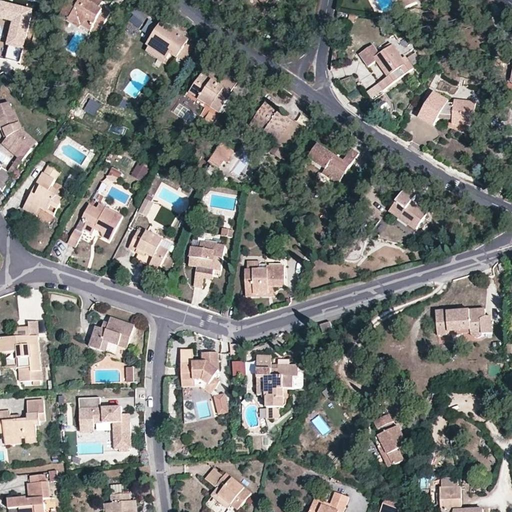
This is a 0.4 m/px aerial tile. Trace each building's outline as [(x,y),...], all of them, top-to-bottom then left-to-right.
[(99,8),(83,0),(70,0),(60,18),(69,23),(71,20),(82,27),(80,30),(88,34),(90,31),(97,35),(110,14),(103,10),(100,14),(97,12),(99,8)] [(391,0),(399,13),(405,10),(401,1),(397,3),(395,0),(391,0)] [(395,0),(397,3),(401,1),(405,10),(417,3),(415,0),(395,0)] [(106,5),(103,10),(110,14),(114,9),(106,5)] [(128,21),(140,29),(149,16),(138,8),(128,21)] [(80,30),(82,27),(71,20),(69,23),(80,30)] [(170,31),(172,28),(163,23),(148,46),(150,47),(168,59),(171,54),(178,59),(179,57),(180,55),(187,59),(195,46),(188,42),(190,40),(176,32),(174,34),(170,31)] [(376,62),(380,67),(383,65),(386,69),(385,70),(389,77),(388,78),(382,82),(386,89),(414,69),(405,57),(402,59),(393,46),(381,54),(375,46),(360,56),(369,67),(376,62)] [(165,63),(168,59),(150,47),(147,52),(165,63)] [(168,59),(165,63),(172,68),(178,59),(171,54),(168,59)] [(380,67),(388,78),(389,77),(385,70),(386,69),(383,65),(380,67)] [(209,78),(199,72),(184,95),(188,98),(190,94),(201,102),(212,109),(215,106),(223,111),(234,95),(231,93),(240,79),(228,71),(221,81),(219,85),(209,78)] [(212,75),(209,78),(219,85),(221,81),(212,75)] [(434,93),(421,116),(436,124),(439,120),(441,116),(454,117),(454,120),(453,126),(464,126),(475,127),(477,106),(466,105),(467,102),(460,102),(460,105),(455,105),(447,105),(449,101),(434,93)] [(199,105),(201,102),(190,94),(188,98),(199,105)] [(0,106),(0,126),(2,130),(4,130),(8,138),(6,141),(25,158),(38,144),(23,130),(15,111),(13,112),(9,103),(0,106)] [(280,112),(272,107),(270,111),(263,106),(253,121),(267,130),(265,134),(277,143),(271,153),(281,159),(303,128),(284,115),(282,119),(278,116),(280,112)] [(219,118),(210,112),(204,122),(212,127),(219,118)] [(434,128),(436,124),(421,116),(419,119),(434,128)] [(251,125),(265,134),(267,130),(253,121),(251,125)] [(25,158),(6,141),(2,145),(18,159),(9,172),(14,175),(25,158)] [(234,152),(221,143),(210,160),(221,167),(225,161),(228,162),(234,152)] [(358,153),(352,149),(344,160),(342,162),(336,158),(337,156),(319,144),(309,159),(326,171),(324,175),(338,184),(358,153)] [(221,167),(210,160),(209,163),(219,170),(221,167)] [(149,169),(139,164),(132,176),(143,182),(149,169)] [(61,172),(49,165),(44,174),(55,180),(56,181),(61,172)] [(3,191),(14,175),(9,172),(2,168),(0,171),(0,188),(1,189),(3,191)] [(31,193),(33,194),(37,197),(43,188),(49,191),(52,186),(55,180),(44,174),(43,173),(31,193)] [(49,191),(57,196),(60,191),(52,186),(49,191)] [(64,200),(57,196),(49,191),(43,188),(37,197),(33,194),(26,205),(34,209),(36,207),(41,210),(54,217),(64,200)] [(393,213),(399,217),(401,216),(412,223),(412,226),(419,231),(430,215),(413,204),(417,199),(404,189),(395,203),(398,205),(393,213)] [(154,199),(148,196),(140,213),(148,217),(154,204),(151,203),(154,199)] [(90,205),(82,220),(69,245),(76,248),(85,231),(93,235),(95,230),(96,228),(101,230),(102,234),(104,238),(111,241),(124,217),(100,204),(98,209),(90,205)] [(37,217),(41,210),(36,207),(34,209),(26,205),(23,209),(37,217)] [(399,217),(412,226),(412,223),(401,216),(399,217)] [(146,236),(139,232),(130,250),(137,253),(138,251),(146,255),(154,259),(152,263),(160,267),(169,251),(161,247),(164,240),(148,232),(146,236)] [(172,245),(164,240),(161,247),(169,251),(172,245)] [(225,247),(202,243),(201,250),(193,248),(191,260),(199,261),(198,268),(195,286),(203,288),(204,279),(205,275),(214,276),(215,271),(221,271),(225,247)] [(190,267),(198,268),(199,261),(191,260),(190,267)] [(246,270),(246,285),(254,284),(254,296),(270,295),(270,289),(275,289),(286,289),(285,267),(260,267),(260,262),(248,262),(249,270),(246,270)] [(158,271),(160,267),(152,263),(150,267),(158,271)] [(276,298),(275,289),(270,289),(270,295),(254,296),(254,284),(246,285),(247,298),(276,298)] [(484,306),(462,309),(462,310),(458,310),(458,309),(451,310),(451,309),(436,310),(438,334),(450,333),(449,330),(471,328),(472,331),(474,332),(475,333),(477,333),(479,334),(480,333),(482,333),(482,331),(491,330),(490,313),(485,314),(484,306)] [(102,330),(95,328),(89,347),(105,352),(108,344),(127,349),(134,326),(111,319),(109,324),(104,323),(102,330)] [(29,327),(29,337),(40,336),(39,321),(28,322),(29,327)] [(328,321),(319,324),(322,333),(331,330),(328,321)] [(14,328),(15,338),(29,337),(29,327),(14,328)] [(15,338),(0,338),(0,352),(17,351),(19,381),(33,381),(39,380),(40,380),(37,337),(29,337),(15,338)] [(218,354),(201,355),(201,363),(192,363),(192,350),(180,350),(180,364),(180,384),(202,383),(208,387),(205,391),(213,397),(217,417),(227,415),(224,396),(219,397),(213,393),(218,384),(213,381),(218,372),(218,354)] [(266,397),(266,408),(278,408),(278,399),(284,399),(283,389),(287,389),(293,389),(292,377),(298,377),(298,366),(278,366),(278,370),(271,370),(271,366),(271,357),(258,358),(258,378),(266,378),(266,395),(268,395),(268,397),(266,397)] [(245,362),(232,364),(232,375),(246,376),(245,362)] [(262,397),(266,397),(268,397),(268,395),(266,395),(266,378),(258,378),(258,395),(262,395),(262,397)] [(202,383),(180,384),(181,387),(199,387),(205,391),(208,387),(202,383)] [(99,398),(78,399),(79,427),(93,427),(93,424),(112,423),(113,450),(130,449),(129,423),(121,423),(120,408),(100,408),(99,398)] [(45,422),(43,401),(26,403),(28,419),(19,420),(9,421),(9,415),(8,410),(0,411),(0,424),(3,424),(4,434),(4,437),(10,437),(10,445),(21,444),(20,439),(25,438),(36,437),(35,426),(34,424),(39,423),(39,422),(45,422)] [(278,408),(266,408),(266,418),(278,418),(278,408)] [(381,431),(382,430),(393,424),(396,423),(392,415),(377,423),(381,431)] [(393,424),(382,430),(385,436),(396,430),(393,424)] [(93,427),(79,427),(80,438),(93,438),(93,427)] [(400,428),(396,430),(385,436),(381,438),(390,456),(385,458),(391,469),(406,462),(401,451),(409,447),(400,428)] [(376,440),(385,458),(390,456),(381,438),(376,440)] [(224,477),(214,470),(205,480),(215,488),(217,486),(224,477)] [(56,471),(49,472),(50,482),(57,482),(56,471)] [(226,474),(224,477),(217,486),(222,490),(219,495),(228,503),(237,510),(250,494),(226,474)] [(30,477),(30,484),(45,483),(45,476),(30,477)] [(441,479),(442,488),(458,488),(458,478),(441,479)] [(30,484),(27,484),(28,492),(32,492),(32,499),(29,499),(26,500),(26,498),(9,500),(10,509),(20,508),(20,511),(44,511),(43,499),(49,498),(47,483),(45,483),(30,484)] [(112,485),(112,494),(124,494),(123,485),(112,485)] [(458,488),(442,488),(439,488),(441,511),(461,510),(461,487),(458,488)] [(324,501),(315,498),(310,511),(343,511),(349,496),(335,491),(331,503),(330,506),(323,504),(324,501)] [(114,503),(112,503),(112,511),(134,511),(133,502),(130,502),(129,494),(110,495),(111,500),(114,500),(114,503)] [(225,507),(228,503),(219,495),(215,499),(225,507)] [(387,511),(390,506),(375,501),(371,511),(387,511)]
